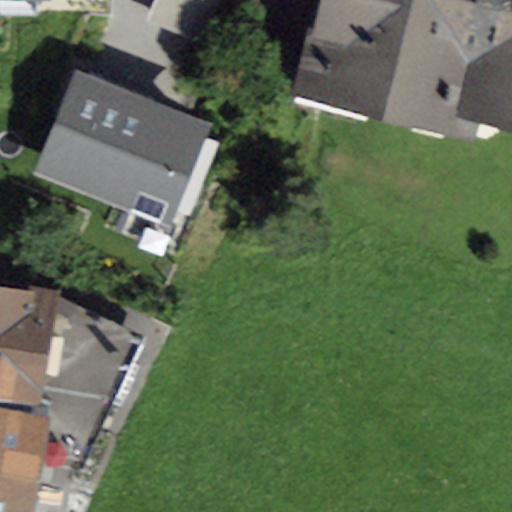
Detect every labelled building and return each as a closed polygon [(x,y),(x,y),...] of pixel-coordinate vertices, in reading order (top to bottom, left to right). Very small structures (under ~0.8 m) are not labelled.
[(42,0),(42,15),(113,15),(113,0),(42,0)] [(155,0),(147,21),(204,43),(220,0),(155,0)] [(511,0),(325,0),(323,8),(332,21),(320,72),(458,107),(463,88),(511,99),(511,0)] [(173,227),(213,124),(76,71),(36,174),(173,227)] [(0,511),(66,511),(74,470),(132,341),(66,311),(10,293),(0,291),(0,511)]
